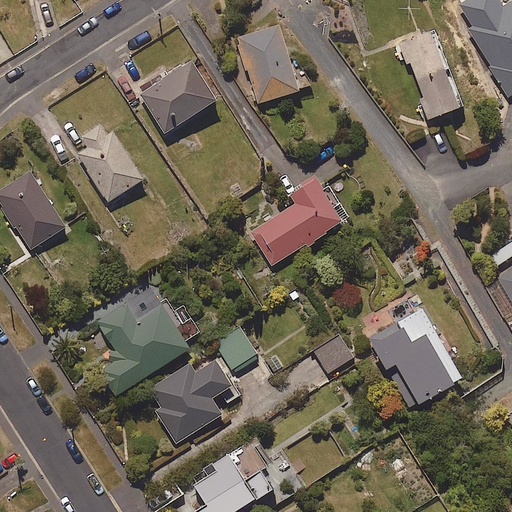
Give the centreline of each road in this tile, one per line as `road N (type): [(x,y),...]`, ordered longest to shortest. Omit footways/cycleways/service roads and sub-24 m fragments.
road 1 (residential): [(0,94),(145,0)]
road 2 (residential): [(0,366),(93,511)]
